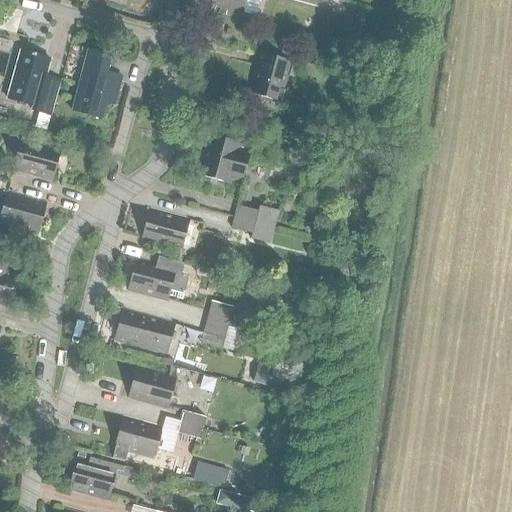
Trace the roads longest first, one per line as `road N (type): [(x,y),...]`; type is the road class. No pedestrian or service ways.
road 1 (residential): [(25,511),(57,251),(73,227),(158,166),(168,140),(170,28)]
road 2 (residential): [(16,0),(147,36),(170,28)]
